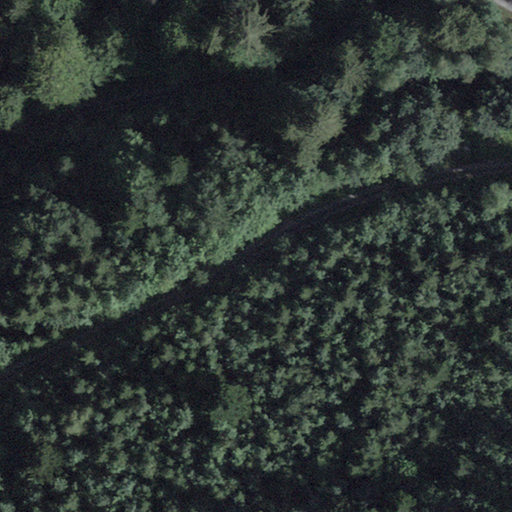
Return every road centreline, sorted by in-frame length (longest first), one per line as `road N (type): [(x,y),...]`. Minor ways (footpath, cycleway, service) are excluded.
road 1 (track): [(511,168),(403,178),(282,232),(0,382)]
road 2 (track): [(0,127),(266,62),(401,0)]
